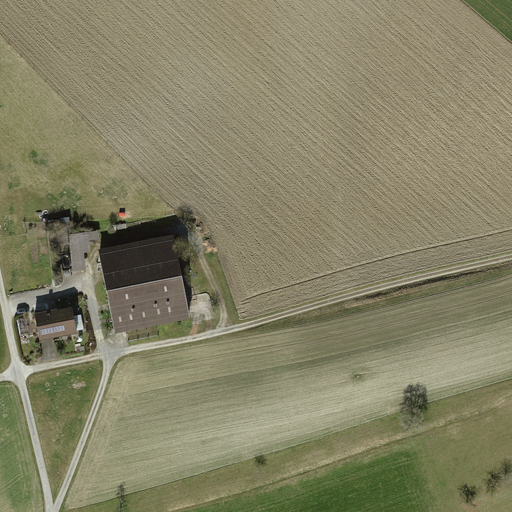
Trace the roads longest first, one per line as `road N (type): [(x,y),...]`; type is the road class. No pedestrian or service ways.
road 1 (track): [(511,257),(342,296),(223,334),(21,374)]
road 2 (track): [(223,334),(227,311),(187,233),(170,227),(107,240),(96,251),(89,287),(7,309)]
road 3 (track): [(51,511),(0,274)]
road 4 (track): [(56,511),(115,355)]
